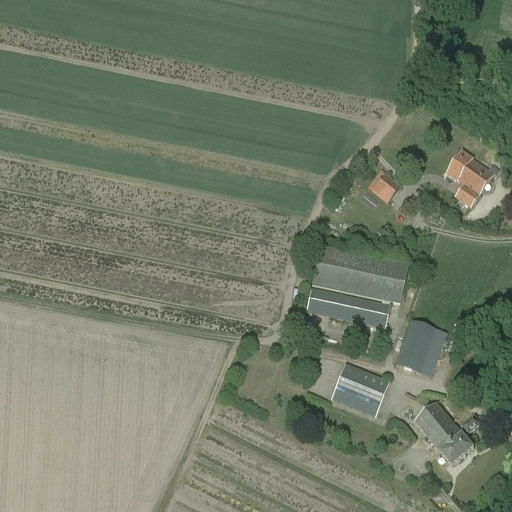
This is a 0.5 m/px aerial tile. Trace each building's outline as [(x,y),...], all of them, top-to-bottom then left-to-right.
[(458,183),(461,185),(465,181),(463,180),(470,170),(472,172),(477,164),(473,162),(473,161),(463,154),(447,176),(458,184),(458,183)] [(465,181),(461,185),(464,187),(456,200),(471,210),(494,177),(477,164),(472,172),(470,170),(463,180),(465,181)] [(382,172),(368,190),(387,206),(401,188),(382,172)] [(320,249),(312,288),(400,307),(408,268),(320,249)] [(311,291),(306,315),(384,332),(390,308),(311,291)] [(447,337),(411,324),(396,368),(431,381),(447,337)] [(346,367),(331,402),(376,420),(390,385),(346,367)] [(441,455),(440,455),(452,470),(475,451),(465,439),(481,425),(475,417),(460,429),(463,432),(461,433),(438,405),(415,424),(441,455)]
